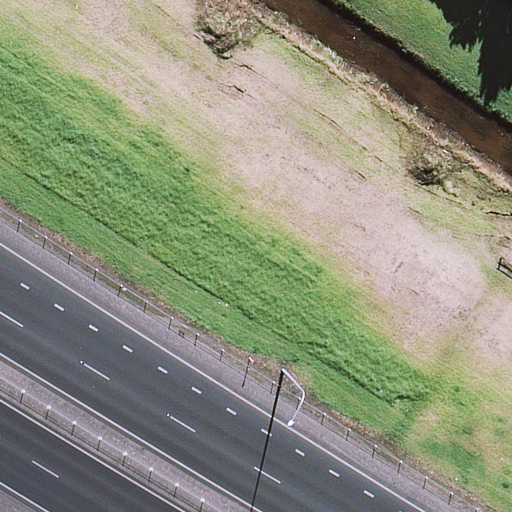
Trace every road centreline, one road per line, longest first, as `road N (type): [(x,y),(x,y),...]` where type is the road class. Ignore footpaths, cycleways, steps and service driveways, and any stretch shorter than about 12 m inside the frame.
road 1 (motorway): [(0,309),(337,511)]
road 2 (motorway): [(116,511),(0,437)]
road 3 (motorway): [(116,511),(0,443)]
